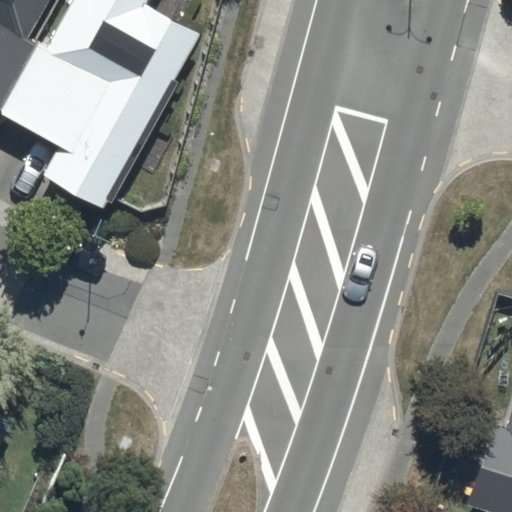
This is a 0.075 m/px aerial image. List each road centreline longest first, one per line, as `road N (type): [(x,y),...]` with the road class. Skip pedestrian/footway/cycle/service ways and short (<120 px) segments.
road 1 (tertiary): [(427,82),(330,410)]
road 2 (tertiary): [(234,374),(328,54)]
road 3 (residential): [(234,374),(0,282)]
road 4 (tertiary): [(179,511),(234,374)]
